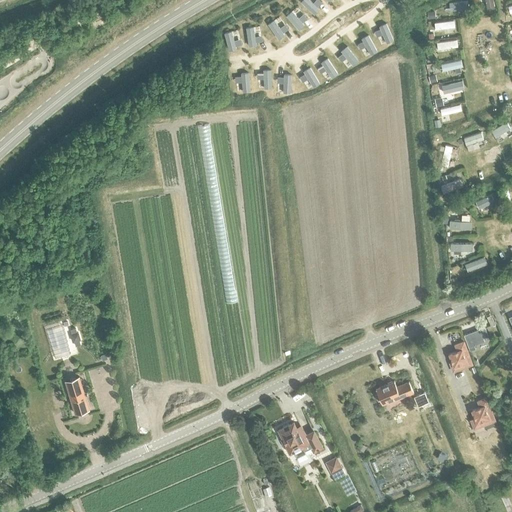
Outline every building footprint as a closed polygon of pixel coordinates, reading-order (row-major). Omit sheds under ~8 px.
[(299,0),(313,14),(319,8),(311,0),(299,0)] [(467,0),(465,0),(449,2),(450,9),(462,8),(462,9),(465,9),(465,7),(468,7),(467,0)] [(285,14),(297,29),(304,23),(292,8),(285,14)] [(266,22),(277,38),(284,33),(273,18),(266,22)] [(453,19),(434,22),(435,29),(454,27),(453,19)] [(378,24),(386,43),(394,39),(386,20),(378,24)] [(244,26),(246,45),(256,44),(254,25),(244,26)] [(221,33),(227,51),(237,47),(231,29),(221,33)] [(361,35),(370,53),(377,50),(368,32),(361,35)] [(456,38),(436,41),(437,49),(457,46),(456,38)] [(340,49),(351,64),(358,59),(347,44),(340,49)] [(428,55),(427,55),(428,62),(435,61),(434,54),(428,55)] [(320,60),(331,77),(338,72),(327,56),(320,60)] [(460,59),(440,63),(442,70),(454,67),(455,72),(460,70),(459,66),(462,66),(460,59)] [(301,69),(312,86),(319,82),(309,65),(301,69)] [(262,68),(263,87),(271,87),(271,68),(262,68)] [(240,71),(241,91),(250,90),(249,70),(240,71)] [(284,72),(282,92),(291,93),(292,72),(284,72)] [(456,81),(437,85),(439,92),(446,90),(447,93),(451,92),(450,89),(457,87),(456,81)] [(461,109),(460,103),(438,108),(439,114),(461,109)] [(506,118),(492,133),(497,138),(511,123),(506,118)] [(463,137),(465,144),(483,138),(480,131),(470,135),(470,134),(466,135),(467,136),(463,137)] [(452,147),(446,145),(441,164),(448,165),(452,147)] [(446,191),(462,185),(460,178),(450,182),(449,180),(444,182),(445,184),(443,185),(446,191)] [(491,194),(475,201),(478,206),(487,202),(488,205),(492,203),(491,200),(493,199),(491,194)] [(449,220),(449,227),(470,228),(471,221),(459,220),(459,218),(454,218),(453,220),(449,220)] [(460,250),(471,250),(471,242),(450,242),(450,250),(453,250),(453,253),(460,253),(460,250)] [(484,256),(464,263),(467,271),(487,263),(484,256)] [(484,327),(464,335),(470,351),(475,349),(474,345),(484,341),(483,338),(488,336),(484,327)] [(73,334),(71,334),(74,342),(75,342),(76,346),(81,344),(80,340),(82,340),(79,332),(78,332),(76,328),(72,330),(73,334)] [(455,344),(457,350),(449,353),(452,362),(450,362),(453,371),(472,364),(463,341),(455,344)] [(75,413),(89,409),(79,377),(66,381),(75,413)] [(376,388),(382,405),(387,402),(388,404),(413,393),(408,381),(396,386),(393,380),(376,388)] [(414,396),(418,406),(428,401),(424,392),(414,396)] [(475,418),(470,420),(474,428),(495,420),(486,397),(477,401),(480,407),(472,410),(475,418)] [(283,427),(278,429),(282,437),(280,438),(285,446),(287,445),(290,452),(290,453),(291,452),(294,451),(294,452),(295,453),(297,457),(306,453),(305,452),(305,451),(311,447),(314,452),(322,448),(314,431),(306,435),(300,425),(296,427),(293,422),(289,424),(288,423),(283,426),(283,427)] [(361,443),(358,448),(364,451),(367,447),(361,443)] [(336,457),(326,462),(331,472),(335,479),(345,474),(341,467),(336,457)] [(269,486),(263,489),(266,496),(272,494),(269,486)]
